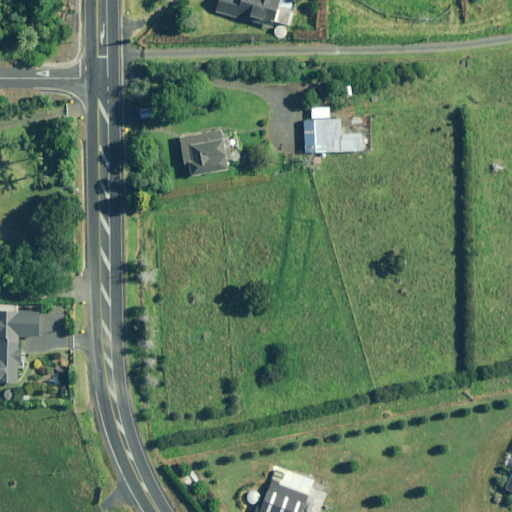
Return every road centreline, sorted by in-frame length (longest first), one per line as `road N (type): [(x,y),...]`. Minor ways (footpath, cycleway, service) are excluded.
road 1 (tertiary): [(101,78),(110,385),(124,451),(159,511)]
road 2 (track): [(101,78),(121,59),(511,34)]
